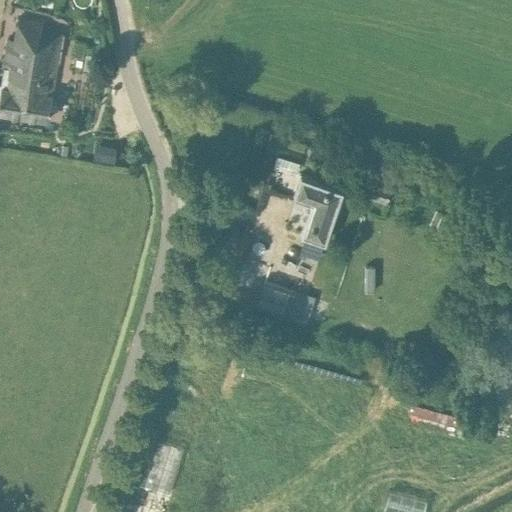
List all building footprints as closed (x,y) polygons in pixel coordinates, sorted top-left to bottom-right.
[(0,113),(48,120),(62,31),(43,28),(43,23),(19,19),(18,23),(17,23),(15,41),(7,40),(0,86),(0,85),(0,113)] [(300,234),(324,242),(342,190),(300,176),(293,197),(310,203),(300,234)] [(385,204),(391,188),(374,183),(369,199),(385,204)] [(213,239),(221,262),(245,262),(252,239),(232,224),(213,239)] [(293,290),(264,281),(255,308),(284,317),(293,290)]
